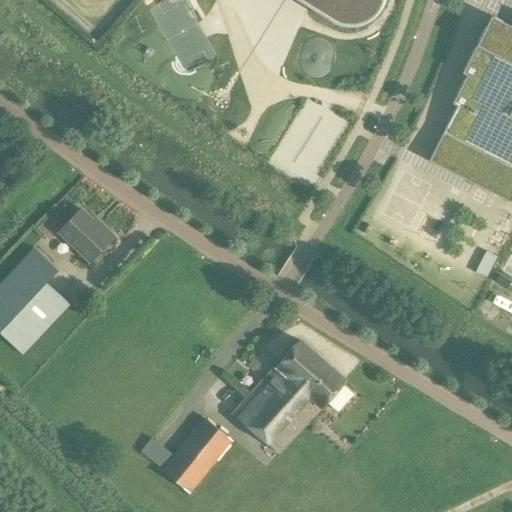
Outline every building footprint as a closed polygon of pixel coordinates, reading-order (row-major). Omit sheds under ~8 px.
[(295,0),(331,22),(332,22),(333,23),(335,24),(337,25),(339,25),(342,26),(347,27),(351,27),(355,27),(359,26),(363,25),(366,23),(368,22),(371,20),(374,18),(377,15),(379,12),(381,9),(382,7),(383,5),(384,3),(384,2),(384,1),(384,0),(295,0)] [(457,106),(428,161),(510,203),(511,199),(511,26),(490,16),(462,73),(466,75),(452,104),(457,106)] [(321,102),(305,130),(315,136),(331,108),(321,102)] [(91,263),(115,238),(102,225),(100,227),(82,210),(60,233),(91,263)] [(48,284),(59,272),(36,249),(0,286),(0,332),(23,355),(71,306),(48,284)] [(486,251),(475,273),(486,278),(497,257),(486,251)] [(279,453),(346,381),(300,341),(234,414),(279,453)] [(203,418),(161,471),(188,493),(189,494),(232,441),(231,440),(203,418)]
